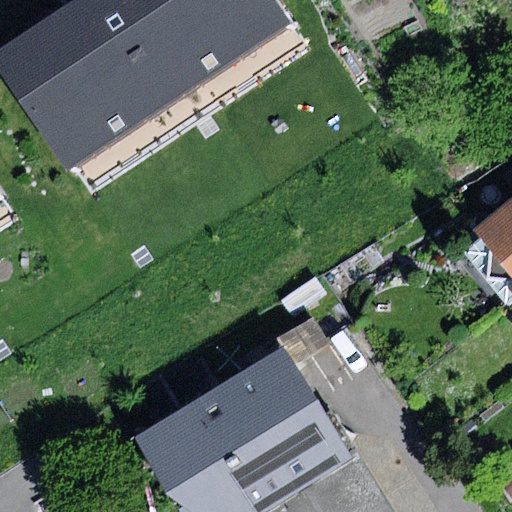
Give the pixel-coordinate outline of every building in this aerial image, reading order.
[(76,0),(0,48),(0,70),(78,192),(305,47),(274,0),(76,0)] [(511,168),(502,176),(511,189),(511,168)] [(0,232),(18,221),(0,193),(0,232)] [(511,202),(474,231),(511,280),(511,202)] [(286,355),(144,442),(185,507),(192,511),(272,511),(353,463),(286,355)] [(353,463),(272,511),(355,511),(382,495),(360,459),(353,463)] [(511,476),(502,484),(511,497),(511,476)] [(367,511),(391,511),(385,501),(367,511)]
